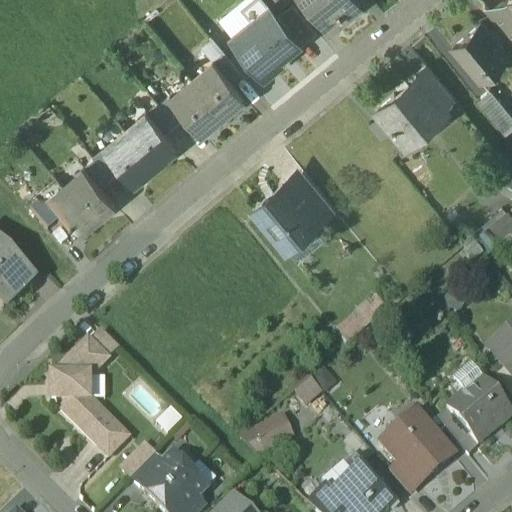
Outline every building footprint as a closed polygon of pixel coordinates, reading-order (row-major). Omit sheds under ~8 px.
[(228,33),(261,72),(298,41),(275,13),(263,0),(250,0),(240,8),(248,17),(228,33)] [(361,4),(357,0),(307,0),(330,28),(361,4)] [(289,1),(275,13),(298,41),(312,28),(289,1)] [(511,7),(507,1),(489,13),(511,41),(511,7)] [(507,55),(479,21),(451,45),(475,74),(476,74),(479,78),(507,55)] [(240,72),(223,51),(213,60),(230,80),(240,72)] [(213,60),(213,59),(191,77),(221,113),(242,95),(230,80),(213,60)] [(453,99),(426,67),(416,75),(443,108),(453,99)] [(443,108),(416,75),(376,108),(394,129),(395,128),(407,144),(446,112),(443,108)] [(191,77),(169,95),(186,117),(198,132),(221,113),(191,77)] [(511,127),(511,115),(490,89),(477,100),(504,134),(511,127)] [(186,117),(169,96),(159,105),(175,125),(186,117)] [(159,105),(158,103),(148,112),(165,133),(175,125),(159,105)] [(148,112),(146,110),(124,129),(154,165),(176,146),(165,133),(148,112)] [(124,129),(102,146),(121,169),(132,182),(154,165),(124,129)] [(121,169),(104,148),(93,157),(94,159),(110,178),(121,169)] [(110,178),(94,159),(85,167),(101,186),(110,178)] [(85,167),(84,166),(61,185),(91,221),(114,202),(101,186),(85,167)] [(511,193),(511,178),(507,175),(497,190),(509,198),(511,193)] [(91,221),(61,185),(40,202),(40,203),(58,225),(69,238),(91,221)] [(296,202),(282,185),(254,208),(284,245),(311,223),(312,222),(296,202)] [(315,187),(296,202),(312,222),(311,223),(313,225),(333,208),(315,187)] [(58,225),(40,203),(30,211),(48,233),(58,225)] [(511,222),(505,215),(489,230),(498,240),(511,227),(511,222)] [(34,282),(0,249),(0,308),(4,313),(34,282)] [(511,331),(488,351),(503,369),(511,379),(511,331)] [(101,333),(89,345),(106,362),(118,349),(101,333)] [(87,344),(59,373),(59,380),(88,380),(88,379),(88,381),(106,363),(87,344)] [(323,392),(334,383),(322,369),(311,378),(323,392)] [(511,379),(503,369),(494,377),(511,397),(511,379)] [(59,380),(51,380),(51,405),(59,405),(88,405),(88,403),(88,381),(88,380),(59,380)] [(303,406),(321,395),(313,381),(294,392),(303,406)] [(511,417),(481,381),(446,411),(464,433),(477,448),(511,417)] [(88,405),(59,405),(59,412),(94,446),(113,427),(88,403),(88,405)] [(464,433),(446,411),(437,419),(456,441),(464,433)] [(452,457),(416,415),(387,440),(404,460),(397,466),(415,486),(417,487),(452,457)] [(279,423),(253,434),(261,453),(287,441),(279,423)] [(113,427),(94,446),(108,460),(127,441),(113,427)] [(122,473),(131,483),(154,460),(144,450),(122,473)] [(139,491),(138,492),(156,510),(189,477),(171,459),(162,468),(139,491)] [(154,460),(131,483),(139,491),(162,468),(154,460)] [(390,511),(398,505),(364,464),(330,492),(329,493),(344,511),(390,511)] [(415,486),(397,466),(389,473),(406,494),(415,486)] [(189,477),(156,510),(158,511),(188,511),(197,503),(206,494),(189,477)] [(330,492),(326,487),(308,503),(317,511),(344,511),(329,493),(330,492)] [(242,511),(233,502),(223,511),(242,511)] [(197,503),(188,511),(205,511),(206,511),(197,503)]
